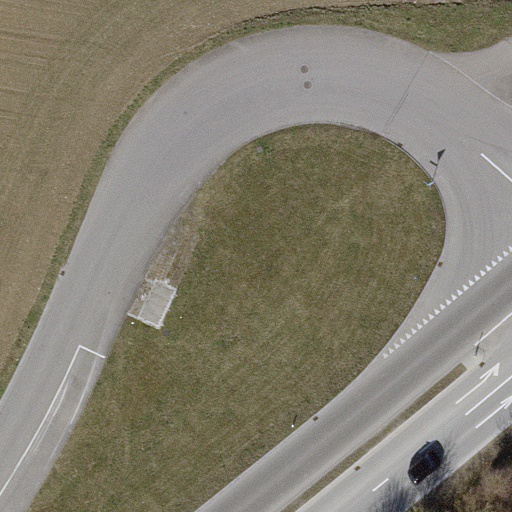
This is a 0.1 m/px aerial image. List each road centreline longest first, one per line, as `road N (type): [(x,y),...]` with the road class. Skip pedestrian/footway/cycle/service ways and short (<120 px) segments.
road 1 (unclassified): [(0,454),(156,169),(215,103),(305,73),(393,88),(511,180)]
road 2 (secondary): [(511,286),(233,511)]
road 3 (secondary): [(361,511),(511,383)]
